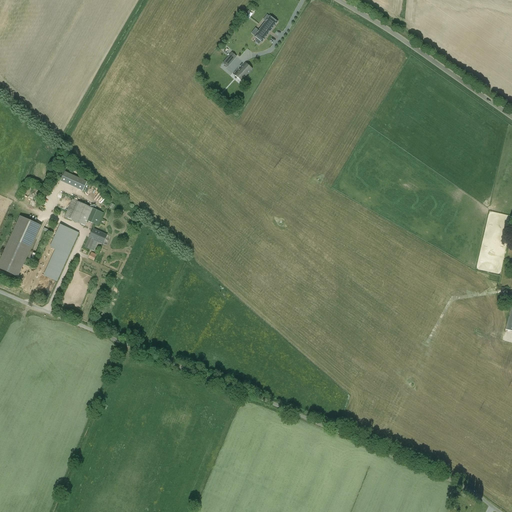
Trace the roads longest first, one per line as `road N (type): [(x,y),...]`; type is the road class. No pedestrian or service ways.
road 1 (unclassified): [(0,291),(454,479),(498,511)]
road 2 (unclassified): [(335,0),(511,117)]
